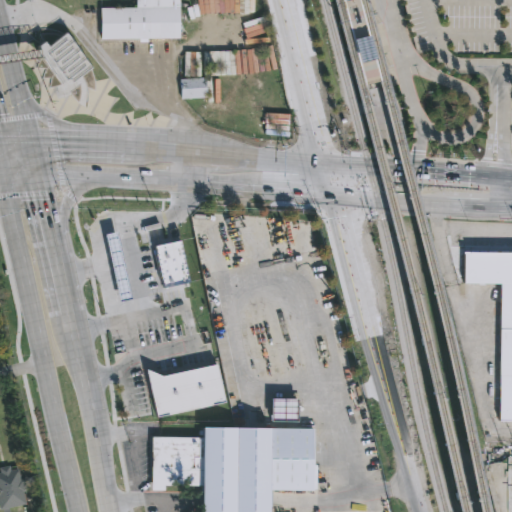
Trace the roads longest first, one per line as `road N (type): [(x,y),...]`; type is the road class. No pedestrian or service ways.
road 1 (primary): [(1,174),(79,511)]
road 2 (tertiary): [(421,511),(336,198)]
road 3 (secondary): [(38,174),(256,191)]
road 4 (primary): [(168,147),(52,126),(14,82)]
road 5 (tertiary): [(326,162),(286,0)]
road 6 (secondary): [(326,162),(183,148)]
road 7 (secondary): [(168,147),(28,139)]
road 8 (primary): [(108,511),(80,385)]
